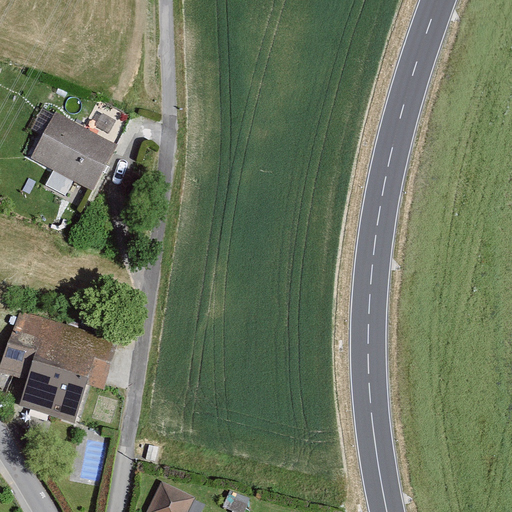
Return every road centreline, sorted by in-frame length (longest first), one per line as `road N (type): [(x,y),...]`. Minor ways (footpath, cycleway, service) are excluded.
road 1 (secondary): [(437,0),(399,118),(372,262),(368,384),(386,511)]
road 2 (track): [(115,511),(170,129),(167,0)]
